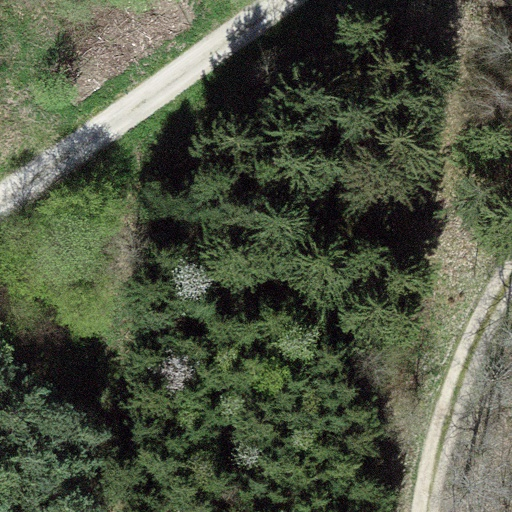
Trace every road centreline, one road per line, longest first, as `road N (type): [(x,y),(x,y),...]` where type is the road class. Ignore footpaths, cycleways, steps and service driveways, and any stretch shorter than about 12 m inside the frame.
road 1 (track): [(287,0),(0,201)]
road 2 (track): [(511,270),(471,346),(423,511)]
